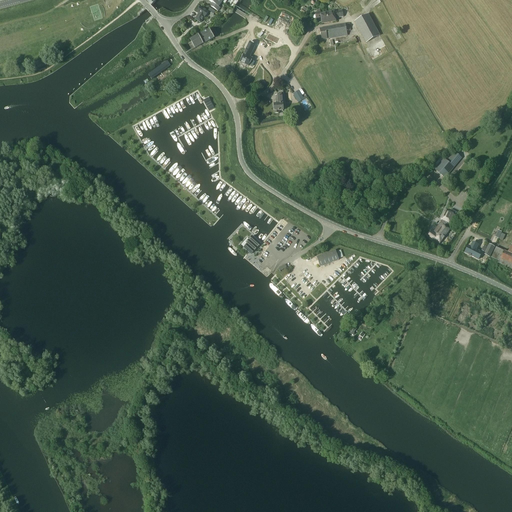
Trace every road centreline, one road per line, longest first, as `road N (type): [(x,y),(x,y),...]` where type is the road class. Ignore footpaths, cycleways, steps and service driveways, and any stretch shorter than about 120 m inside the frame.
road 1 (tertiary): [(511,293),(333,226),(255,181),(240,162),(231,103)]
road 2 (unclassified): [(231,103),(269,88),(312,29),(309,10),(293,0)]
